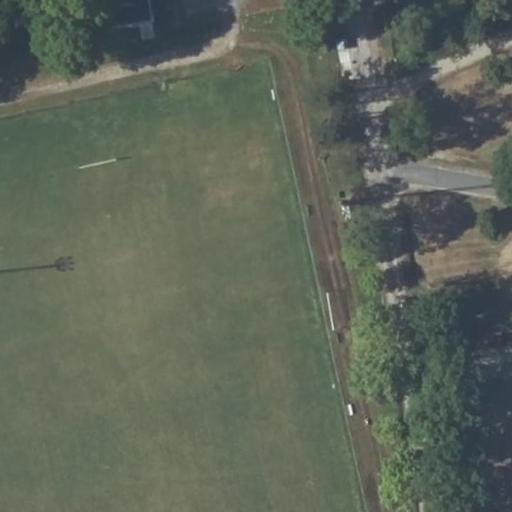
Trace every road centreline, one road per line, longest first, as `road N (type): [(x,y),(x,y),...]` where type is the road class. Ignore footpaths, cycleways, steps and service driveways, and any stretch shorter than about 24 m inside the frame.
road 1 (residential): [(368,96),(436,511)]
road 2 (residential): [(368,96),(511,36)]
